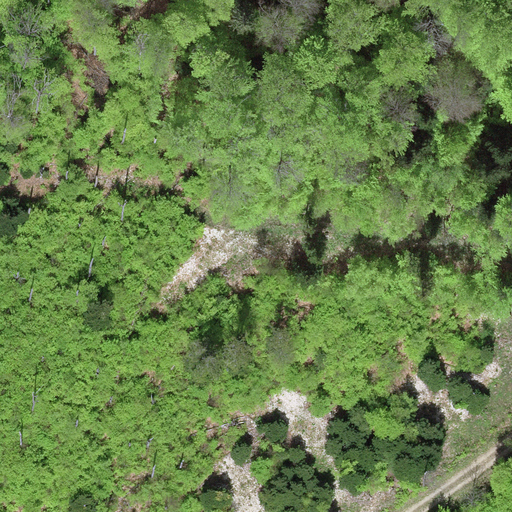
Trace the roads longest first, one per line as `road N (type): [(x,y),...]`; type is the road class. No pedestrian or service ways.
road 1 (track): [(511,74),(403,0)]
road 2 (track): [(416,511),(511,439)]
